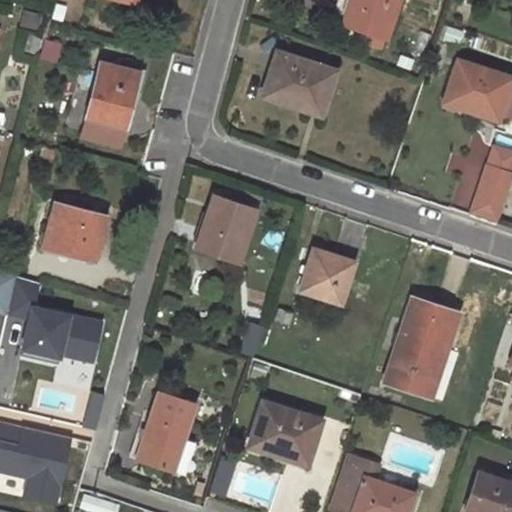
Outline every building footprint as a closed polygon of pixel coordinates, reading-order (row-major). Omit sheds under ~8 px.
[(341,0),(337,15),(347,19),(353,0),(341,0)] [(353,0),(347,19),(345,24),(368,31),(386,38),(398,0),(353,0)] [(26,29),(21,51),(31,53),(36,32),(26,29)] [(384,46),(386,38),(368,31),(365,40),(384,46)] [(425,32),(418,52),(428,55),(435,35),(425,32)] [(279,52),(266,91),(304,104),(304,107),(323,114),(337,71),(279,52)] [(446,101),(481,113),(482,109),(500,115),(511,78),(460,61),(446,101)] [(100,62),(85,115),(123,125),(138,72),(100,62)] [(499,118),(500,115),(482,109),(481,113),(499,118)] [(511,150),(490,143),(465,213),(493,223),(511,168),(511,150)] [(55,148),(43,145),(40,160),(52,162),(55,148)] [(45,162),(43,169),(51,171),(52,164),(45,162)] [(234,188),(232,197),(258,205),(260,196),(234,188)] [(214,196),(197,247),(239,261),(256,209),(214,196)] [(45,230),(41,241),(45,242),(45,246),(92,260),(104,216),(56,203),(48,231),(45,230)] [(315,249),(302,289),(341,301),(353,264),(337,259),(338,257),(315,249)] [(0,271),(0,311),(29,318),(22,349),(35,352),(33,359),(57,364),(62,345),(94,353),(101,323),(33,308),(38,283),(0,271)] [(417,298),(390,382),(431,395),(458,312),(417,298)] [(243,340),(240,350),(252,354),(256,344),(243,340)] [(165,386),(162,394),(195,404),(197,397),(165,386)] [(160,393),(139,458),(175,470),(197,405),(195,404),(162,394),(160,393)] [(264,402),(251,442),(290,455),(290,458),(309,464),(323,421),(264,402)] [(3,422),(0,433),(0,471),(30,478),(26,496),(58,503),(73,438),(3,422)] [(494,427),(492,434),(502,437),(504,431),(494,427)] [(333,508),(344,511),(406,511),(413,492),(377,481),(381,466),(350,456),(333,508)] [(217,459),(208,493),(222,497),(231,463),(217,459)] [(481,466),(479,473),(496,479),(498,472),(481,466)] [(511,476),(498,472),(496,479),(511,484),(511,476)] [(479,473),(466,511),(511,511),(511,484),(496,479),(479,473)]
